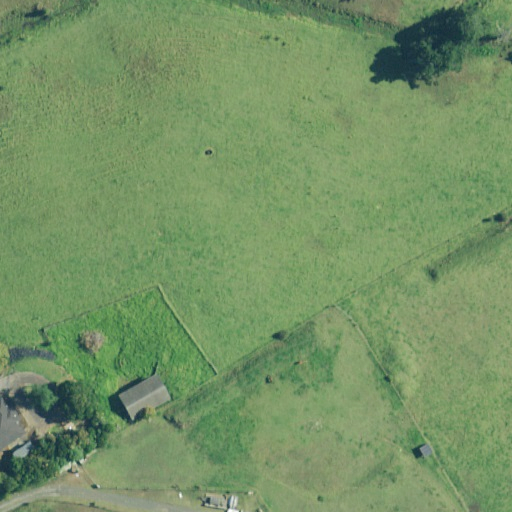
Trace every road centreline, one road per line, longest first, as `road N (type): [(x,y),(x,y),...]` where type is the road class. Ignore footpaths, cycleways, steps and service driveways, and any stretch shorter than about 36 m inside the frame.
road 1 (track): [(9,511),(31,499),(86,496),(157,511)]
road 2 (track): [(2,380),(28,415),(43,420),(58,400),(47,385),(25,377)]
